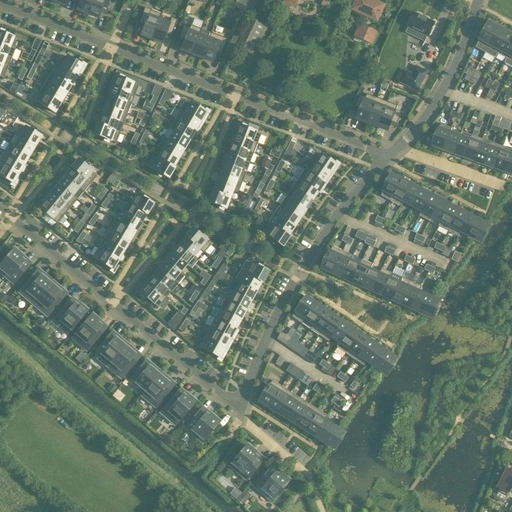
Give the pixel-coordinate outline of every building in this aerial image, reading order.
[(76,0),(80,1),(76,10),(81,12),(82,13),(82,12),(84,13),(84,14),(84,13),(86,14),(87,15),(92,0),(76,0)] [(92,0),(87,15),(87,14),(89,15),(89,16),(90,16),(90,15),(92,16),(92,17),(92,16),(97,18),(101,9),(107,12),(110,0),(92,0)] [(283,0),(280,8),(292,13),(297,0),(283,0)] [(356,0),(352,10),(376,21),(382,6),(368,0),(356,0)] [(151,40),(161,14),(144,8),(138,24),(144,26),(140,35),(145,37),(146,38),(146,37),(148,38),(148,39),(148,38),(151,39),(150,39),(151,40)] [(161,14),(151,40),(151,39),(153,40),(154,41),(154,40),(156,41),(156,42),(156,41),(161,43),(165,34),(171,36),(177,20),(171,18),(169,24),(159,20),(161,14)] [(428,20),(427,20),(414,14),(408,26),(408,27),(406,32),(417,38),(420,33),(428,37),(434,24),(432,23),(431,21),(430,20),(428,20)] [(250,18),(236,47),(253,56),(267,26),(250,18)] [(475,47),(486,53),(500,26),(499,26),(498,28),(494,26),(495,24),(490,21),(475,47)] [(191,55),(201,29),(190,25),(189,29),(183,27),(178,39),(184,41),(180,50),(185,52),(186,53),(186,52),(188,53),(188,54),(189,53),(191,54),(190,55),(191,55)] [(355,37),(365,41),(366,42),(371,30),(359,25),(354,36),(355,37)] [(500,26),(486,53),(495,58),(497,54),(509,31),(508,33),(504,31),(505,29),(500,26)] [(0,43),(15,50),(15,49),(9,47),(13,37),(3,33),(4,31),(0,29),(0,43)] [(201,29),(191,55),(191,54),(193,55),(194,56),(194,55),(196,56),(196,57),(196,56),(198,57),(199,58),(199,57),(201,58),(201,59),(211,33),(210,33),(208,39),(199,35),(201,29)] [(511,32),(509,31),(497,54),(506,59),(504,63),(505,63),(511,49),(511,32)] [(211,33),(201,59),(201,58),(203,59),(204,60),(204,59),(206,60),(206,61),(207,60),(211,62),(215,53),(221,55),(227,39),(211,33)] [(363,46),(365,41),(355,37),(352,41),(363,46)] [(0,54),(11,59),(15,50),(0,43),(0,54)] [(0,54),(0,65),(7,69),(11,59),(0,54)] [(56,63),(79,77),(77,75),(79,71),(82,73),(86,65),(78,60),(76,62),(67,57),(61,66),(56,63)] [(79,77),(56,63),(50,73),(71,85),(73,80),(76,82),(79,77)] [(417,92),(427,73),(415,67),(411,75),(404,71),(398,83),(417,92)] [(470,82),(476,71),(470,68),(464,80),(470,82)] [(476,71),(470,82),(475,85),(477,82),(478,82),(482,74),(476,71)] [(71,85),(50,73),(45,82),(65,94),(71,85)] [(109,86),(134,95),(138,85),(122,79),(123,77),(114,73),(111,81),(114,82),(112,86),(110,85),(109,86)] [(490,90),(494,83),(489,80),(485,88),(490,90)] [(65,94),(45,82),(39,91),(60,103),(65,94)] [(494,83),(490,90),(496,93),(500,85),(495,82),(494,83)] [(134,95),(109,86),(108,90),(110,91),(108,96),(131,105),(134,95)] [(510,98),(511,94),(511,92),(508,90),(505,95),(506,96),(503,100),(508,102),(510,98)] [(60,103),(39,91),(34,101),(54,113),(60,103)] [(368,123),(377,98),(367,94),(365,98),(359,96),(355,108),(361,110),(357,119),(368,123)] [(131,105),(108,96),(105,106),(127,114),(131,105)] [(377,98),(368,123),(378,127),(387,102),(377,98)] [(185,100),(179,110),(200,122),(202,118),(205,119),(210,112),(201,107),(200,109),(185,100)] [(387,102),(378,127),(388,131),(392,122),(397,124),(402,112),(396,110),(398,106),(387,102)] [(127,114),(105,106),(101,115),(123,124),(127,114)] [(200,122),(179,110),(174,119),(194,131),(197,127),(199,129),(202,123),(200,122)] [(123,124),(101,115),(97,124),(96,124),(120,133),(123,124)] [(194,131),(174,119),(168,128),(189,141),(194,131)] [(235,136),(257,144),(261,134),(245,128),(246,126),(237,122),(234,130),(236,132),(235,136)] [(120,133),(96,124),(93,134),(99,137),(99,139),(107,143),(108,140),(116,143),(120,133)] [(444,150),(450,133),(452,128),(441,124),(433,146),(444,150)] [(14,134),(35,147),(41,137),(20,125),(14,134)] [(168,128),(163,138),(183,150),(189,141),(168,128)] [(460,136),(454,153),(464,157),(472,136),(462,132),(460,136)] [(450,133),(444,150),(454,153),(460,136),(450,133)] [(35,147),(14,134),(14,135),(19,138),(14,146),(9,143),(29,156),(35,147)] [(228,144),(253,154),(257,144),(235,136),(232,135),(228,144)] [(472,136),(464,157),(475,161),(482,139),(472,136)] [(163,138),(157,147),(178,159),(183,150),(163,138)] [(485,164),(492,143),(482,139),(475,161),(485,164)] [(29,156),(9,143),(3,153),(24,165),(29,156)] [(492,143),(485,164),(495,168),(503,146),(492,143)] [(228,144),(225,153),(244,161),(243,162),(249,165),(253,154),(228,144)] [(495,168),(505,172),(506,170),(510,157),(511,152),(511,149),(503,146),(495,168)] [(152,156),(173,169),(172,168),(178,159),(157,147),(162,150),(157,159),(152,156)] [(310,161),(332,176),(332,175),(330,174),(332,170),(335,172),(340,164),(331,159),(330,161),(316,152),(310,161)] [(24,165),(3,153),(0,158),(0,163),(21,176),(24,171),(21,169),(24,165)] [(244,161),(225,153),(221,163),(246,173),(249,165),(243,162),(244,161)] [(173,169),(152,156),(146,166),(153,170),(151,172),(160,177),(161,175),(167,179),(173,169)] [(77,160),(71,168),(90,184),(97,176),(90,171),(92,169),(85,163),(83,165),(77,160)] [(329,181),(332,176),(310,161),(304,170),(326,185),(327,183),(324,182),(326,179),(329,181)] [(21,176),(0,163),(0,176),(6,180),(5,183),(13,188),(18,180),(15,179),(18,175),(20,176),(21,176)] [(246,173),(221,163),(217,172),(242,182),(246,173)] [(90,184),(71,168),(70,168),(71,169),(65,177),(79,188),(85,181),(89,184),(90,184)] [(304,170),(298,179),(317,192),(320,188),(323,190),(326,185),(304,170)] [(242,182),(217,172),(214,182),(233,190),(238,192),(239,192),(242,182)] [(391,201),(402,180),(392,175),(381,196),(391,201)] [(72,196),(79,188),(65,177),(58,184),(77,200),(77,199),(72,196)] [(298,179),(292,188),(311,201),(317,192),(298,179)] [(403,201),(412,185),(402,180),(391,201),(401,206),(404,201),(403,201)] [(233,190),(214,182),(210,191),(229,199),(233,190)] [(52,192),(70,208),(77,200),(58,184),(52,192)] [(413,206),(421,190),(412,185),(403,201),(404,201),(413,206)] [(311,201),(292,188),(286,197),(305,210),(311,201)] [(422,211),(431,195),(421,190),(413,206),(422,211)] [(229,199),(210,191),(208,195),(203,206),(210,208),(209,211),(218,214),(219,212),(224,214),(229,199)] [(64,215),(70,208),(52,192),(49,196),(46,194),(43,198),(64,215)] [(125,202),(146,214),(152,205),(146,201),(147,199),(139,194),(138,196),(136,195),(131,204),(125,201),(125,202)] [(429,221),(440,200),(431,195),(422,211),(419,216),(429,221)] [(299,219),(305,210),(286,197),(280,206),(285,209),(299,219)] [(57,224),(64,215),(43,198),(45,200),(42,204),(40,202),(34,208),(42,215),(44,213),(57,224)] [(439,226),(450,205),(440,200),(429,221),(430,221),(432,216),(441,221),(438,226),(439,226)] [(120,211),(140,223),(145,214),(146,215),(146,214),(125,202),(120,211)] [(448,231),(459,210),(450,205),(439,226),(448,231)] [(285,209),(279,218),(293,228),(299,219),(285,209)] [(462,229),(468,217),(469,215),(459,210),(448,231),(458,236),(462,229)] [(114,220),(134,232),(140,223),(120,211),(114,220)] [(468,217),(462,229),(467,232),(466,234),(477,240),(486,224),(475,218),(473,220),(468,217)] [(293,228),(279,218),(273,227),(268,223),(268,224),(288,238),(289,237),(288,237),(293,228)] [(109,230),(129,242),(134,232),(114,220),(109,230)] [(288,238),(268,224),(262,233),(268,238),(267,240),(275,245),(276,243),(282,247),(288,238)] [(185,237),(204,253),(211,245),(205,240),(206,238),(199,232),(197,234),(192,229),(185,237)] [(103,239),(123,251),(129,242),(109,230),(103,239)] [(179,246),(197,261),(198,260),(193,257),(199,249),(203,253),(204,253),(185,237),(185,238),(179,246)] [(123,251),(103,239),(108,242),(103,251),(98,248),(97,248),(120,262),(123,257),(121,255),(123,251)] [(220,250),(216,256),(218,257),(222,259),(230,246),(223,241),(218,248),(220,250)] [(172,253),(191,269),(197,261),(179,246),(172,253)] [(323,268),(333,273),(343,251),(333,246),(323,268)] [(120,262),(97,248),(92,258),(106,267),(105,269),(113,274),(118,266),(115,265),(118,261),(120,262)] [(22,256),(14,250),(0,266),(0,273),(13,284),(28,265),(20,258),(22,256)] [(343,251),(333,273),(343,277),(353,255),(343,251)] [(455,251),(452,259),(458,261),(461,253),(455,251)] [(166,261),(184,276),(180,272),(186,265),(190,269),(191,269),(172,253),(166,261)] [(363,260),(353,255),(343,277),(353,282),(363,260)] [(363,260),(353,282),(363,286),(372,264),(363,260)] [(159,269),(178,284),(184,276),(166,261),(159,269)] [(240,271),(262,283),(267,273),(261,269),(262,267),(254,262),(252,265),(245,261),(240,271)] [(372,291),(382,269),(379,274),(370,270),(373,264),(372,264),(363,286),(372,291)] [(153,277),(171,292),(167,288),(173,281),(177,285),(178,284),(159,269),(153,277)] [(382,269),(372,291),(382,295),(392,273),(382,269)] [(262,283),(240,271),(235,280),(256,292),(261,282),(262,283)] [(382,295),(392,299),(402,278),(402,277),(399,283),(390,279),(393,273),(392,273),(382,295)] [(18,293),(33,305),(52,282),(46,277),(44,279),(41,276),(37,281),(32,277),(18,293)] [(171,292),(153,277),(150,281),(147,279),(144,283),(165,300),(171,292)] [(402,278),(392,299),(402,304),(412,282),(402,278)] [(230,290),(250,301),(256,292),(235,280),(230,290)] [(52,282),(33,305),(47,317),(60,301),(56,297),(60,292),(56,289),(58,287),(52,282)] [(402,304),(412,308),(422,286),(412,282),(402,304)] [(165,300),(144,283),(146,285),(143,289),(141,287),(135,293),(143,299),(145,297),(158,308),(165,300)] [(422,286),(412,308),(413,306),(418,309),(417,311),(429,316),(437,300),(425,294),(424,296),(419,294),(422,287),(422,286)] [(250,301),(230,290),(224,299),(245,311),(250,301)] [(292,317),(301,323),(314,304),(305,297),(292,317)] [(224,299),(219,309),(240,320),(245,311),(224,299)] [(314,304),(301,323),(301,324),(305,319),(313,324),(309,329),(310,330),(323,310),(314,304)] [(52,322),(66,334),(87,311),(80,305),(78,308),(75,305),(71,309),(66,305),(52,322)] [(214,318),(235,329),(240,320),(219,309),(214,318)] [(310,330),(318,335),(332,316),(323,310),(310,330)] [(178,311),(167,325),(174,331),(181,321),(184,316),(180,313),(178,311)] [(92,315),(72,339),(86,351),(101,335),(96,331),(100,326),(96,323),(98,321),(92,315)] [(332,316),(318,335),(328,342),(341,322),(332,316)] [(232,334),(235,329),(214,318),(209,328),(232,340),(235,335),(232,334)] [(350,328),(341,322),(328,342),(331,337),(340,343),(336,348),(350,328)] [(204,337),(227,350),(230,345),(227,343),(229,340),(232,342),(232,340),(209,328),(204,337)] [(336,348),(345,354),(359,334),(350,328),(336,348)] [(359,334),(345,354),(354,360),(368,340),(359,334)] [(227,350),(204,337),(198,347),(213,355),(212,357),(220,362),(225,354),(222,353),(224,349),(227,350)] [(107,367),(126,344),(120,339),(118,342),(115,339),(111,343),(106,339),(93,355),(107,367)] [(354,360),(363,366),(377,347),(368,340),(354,360)] [(132,349),(126,344),(107,367),(121,379),(135,363),(130,359),(134,354),(130,351),(132,349)] [(377,347),(363,366),(364,367),(368,360),(373,363),(371,365),(382,373),(392,357),(382,350),(381,352),(376,349),(377,347)] [(303,358),(305,356),(308,351),(304,348),(299,355),(303,358)] [(330,366),(326,363),(323,368),(321,370),(326,373),(330,366)] [(285,371),(289,374),(295,367),(290,364),(285,371)] [(141,396),(160,373),(154,368),(152,370),(149,367),(145,372),(140,368),(131,379),(144,391),(141,396)] [(294,377),(298,380),(303,373),(299,370),(294,377)] [(160,373),(141,396),(155,408),(169,392),(164,388),(168,383),(164,380),(166,378),(160,373)] [(308,376),(303,373),(298,380),(302,383),(308,376)] [(268,407),(281,387),(272,381),(259,401),(268,407)] [(278,413),(290,393),(281,387),(268,407),(278,413)] [(287,419),(299,399),(290,393),(278,413),(287,419)] [(160,412),(174,425),(195,402),(188,396),(186,399),(183,395),(179,400),(174,396),(160,412)] [(296,425),(309,404),(299,399),(287,419),(296,425)] [(305,430),(318,410),(309,404),(296,425),(305,430)] [(201,442),(219,422),(211,415),(209,417),(201,410),(185,429),(201,442)] [(318,410),(305,430),(314,436),(327,416),(318,410)] [(327,416),(314,436),(314,437),(316,435),(321,438),(319,440),(330,446),(340,431),(329,424),(328,426),(323,423),(327,416)] [(255,452),(247,446),(230,466),(246,480),(261,461),(253,455),(255,452)] [(511,470),(507,468),(497,488),(500,490),(499,492),(507,496),(508,494),(510,494),(511,491),(511,470)] [(240,485),(244,480),(231,469),(227,474),(240,485)] [(271,501),(288,480),(281,474),(279,476),(270,469),(255,487),(271,501)] [(246,489),(243,494),(237,489),(232,495),(245,505),(253,495),(246,489)]
